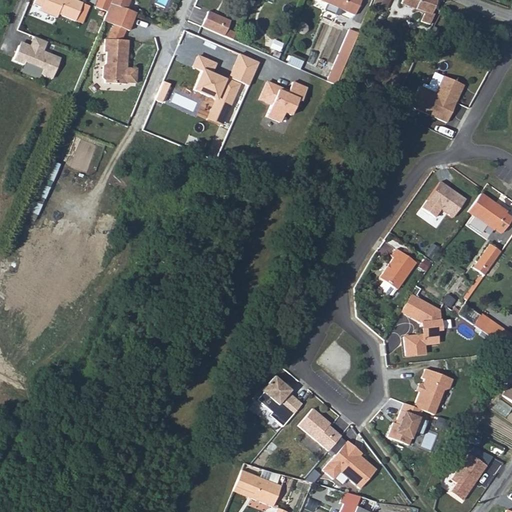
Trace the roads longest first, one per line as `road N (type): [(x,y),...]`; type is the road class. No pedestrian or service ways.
road 1 (residential): [(333,303),(298,366),(357,417),(377,395),(370,344),(348,327)]
road 2 (residential): [(463,153),(420,166),(333,303)]
